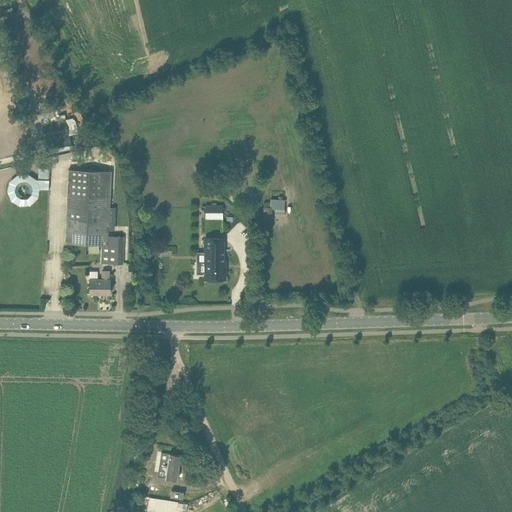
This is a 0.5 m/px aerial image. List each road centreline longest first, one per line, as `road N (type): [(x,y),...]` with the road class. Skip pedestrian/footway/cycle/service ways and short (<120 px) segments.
road 1 (tertiary): [(511,318),(0,324)]
road 2 (track): [(242,511),(178,368),(175,339)]
